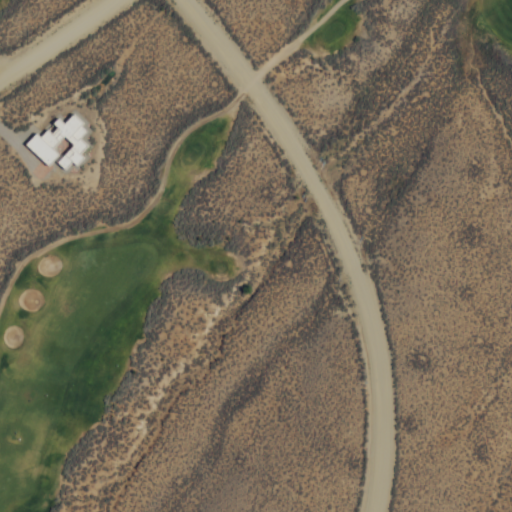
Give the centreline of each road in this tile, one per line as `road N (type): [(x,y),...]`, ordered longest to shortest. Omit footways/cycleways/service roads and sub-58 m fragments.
road 1 (residential): [(371,511),(379,398),(367,315),(327,210),(261,86),(190,0)]
road 2 (residential): [(0,84),(119,0)]
